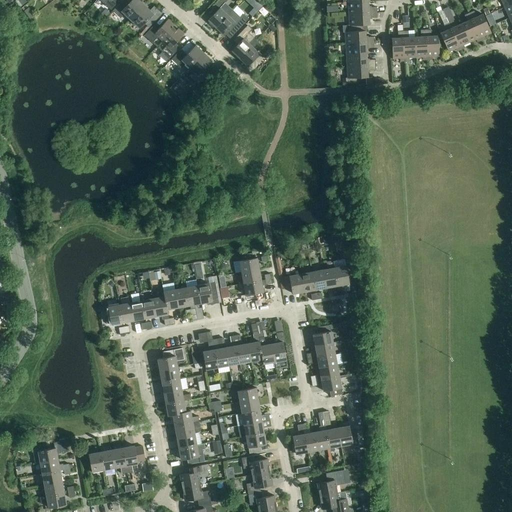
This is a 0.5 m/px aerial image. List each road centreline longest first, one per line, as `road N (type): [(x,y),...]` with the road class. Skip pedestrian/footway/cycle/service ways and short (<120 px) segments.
road 1 (residential): [(283,311),(139,342),(166,481),(161,498)]
road 2 (residential): [(0,383),(30,324),(0,178)]
road 3 (residential): [(308,406),(277,414),(294,511)]
